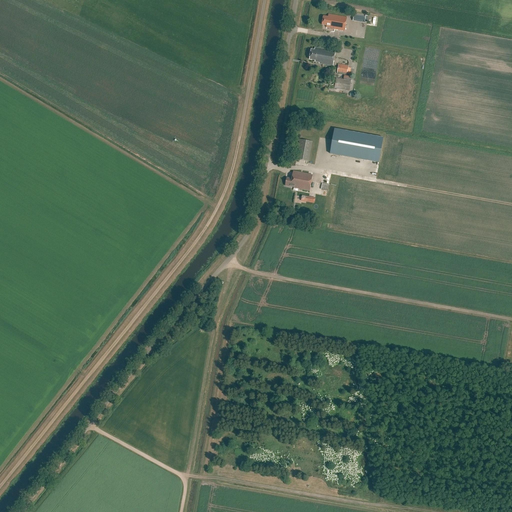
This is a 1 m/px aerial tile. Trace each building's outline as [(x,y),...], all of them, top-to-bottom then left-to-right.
[(326,27),(345,31),(347,17),(328,14),(328,17),(323,16),(322,25),(327,25),(326,27)] [(333,66),(336,51),(315,48),(314,50),(311,49),(309,59),(315,60),(315,62),(319,62),(319,63),(333,66)] [(349,65),(338,64),(337,73),(350,75),(351,68),(348,68),(349,65)] [(351,80),(351,77),(344,76),(344,79),(336,78),(334,88),(350,90),(351,80)] [(379,163),(384,138),(334,129),(330,154),(379,163)] [(309,161),(313,142),(299,139),(296,159),(309,161)] [(298,188),(310,191),(313,175),(293,171),(292,178),(287,177),(285,185),(298,188)]
